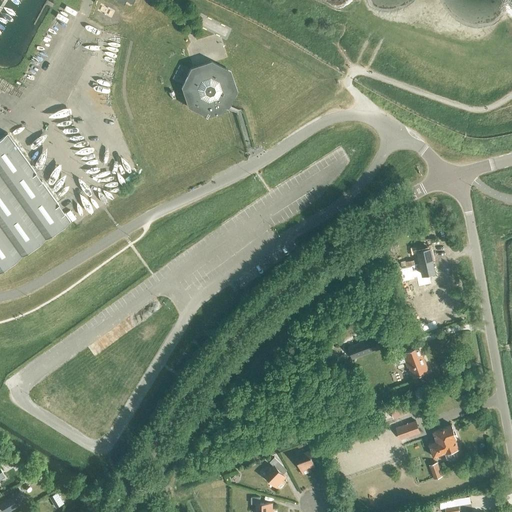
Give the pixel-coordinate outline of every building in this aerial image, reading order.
[(187,106),(206,115),(227,108),(229,105),(237,89),(230,66),(216,61),(209,58),(198,61),(190,64),(181,85),(187,106)] [(0,270),(70,220),(7,133),(0,137),(0,270)] [(420,263),(432,260),(430,248),(423,250),(422,245),(411,248),(412,252),(417,251),(420,263)] [(400,262),(403,271),(416,268),(414,259),(400,262)] [(432,260),(420,263),(423,275),(418,276),(419,281),(429,278),(428,274),(435,272),(432,260)] [(374,337),(348,347),(352,358),(378,348),(374,337)] [(422,354),(421,354),(418,346),(401,352),(405,361),(409,359),(411,365),(408,366),(412,377),(429,371),(422,354)] [(396,427),(400,439),(420,432),(416,420),(396,427)] [(453,458),(454,455),(452,449),(458,447),(455,438),(456,438),(451,424),(433,431),(436,441),(429,443),(433,456),(445,452),(447,458),(450,459),(453,458)] [(296,455),(303,474),(311,472),(309,468),(314,466),(309,450),(296,455)] [(428,462),(433,477),(442,474),(436,459),(428,462)] [(264,475),(279,489),(285,483),(282,481),(286,477),(274,465),(264,475)] [(7,511),(16,507),(13,502),(23,497),(20,491),(10,497),(9,494),(0,499),(0,504),(4,511),(7,511)] [(444,501),(446,511),(459,511),(458,505),(470,502),(469,496),(444,501)] [(255,511),(276,511),(276,509),(272,509),(272,503),(256,503),(255,511)]
